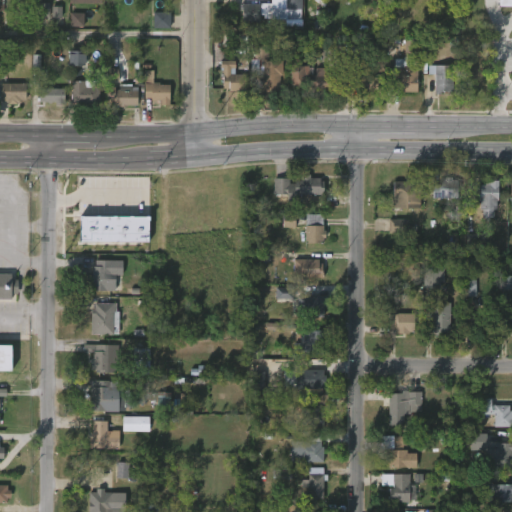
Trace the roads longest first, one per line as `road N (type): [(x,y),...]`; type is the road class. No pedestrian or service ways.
road 1 (secondary): [(47,159),(511,153)]
road 2 (secondary): [(511,126),(47,132)]
road 3 (residential): [(355,511),(357,125)]
road 4 (tertiary): [(48,511),(47,159)]
road 5 (tertiary): [(199,156),(198,0)]
road 6 (residential): [(356,368),(511,368)]
